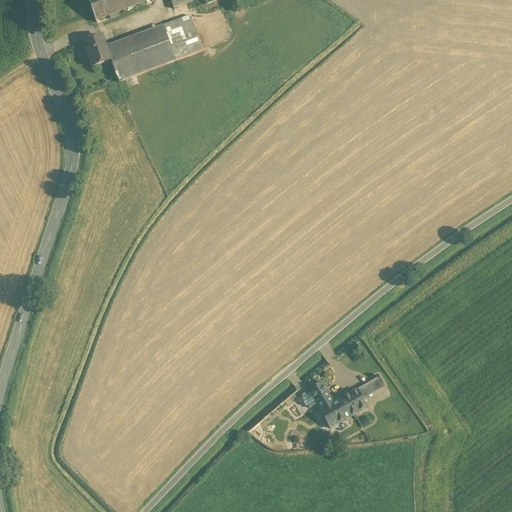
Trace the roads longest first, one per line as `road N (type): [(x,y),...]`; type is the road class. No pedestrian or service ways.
road 1 (tertiary): [(141,511),(236,410),(397,278),(511,197)]
road 2 (secondary): [(0,391),(71,169),(34,0)]
